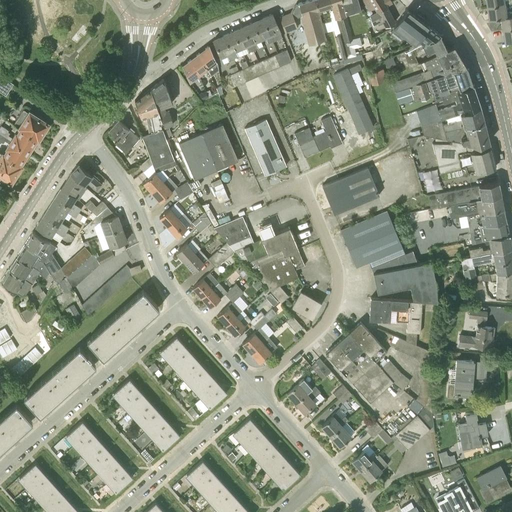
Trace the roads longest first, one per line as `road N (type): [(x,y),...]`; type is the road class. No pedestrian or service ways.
road 1 (residential): [(0,468),(177,302)]
road 2 (residential): [(254,389),(328,312),(330,258),(299,183)]
road 3 (residential): [(177,302),(130,191),(84,131)]
road 4 (residential): [(116,511),(254,389)]
road 5 (tertiary): [(511,149),(489,67),(444,0)]
road 6 (unclassified): [(136,66),(162,62),(205,29),(284,0)]
road 7 (tertiary): [(0,251),(84,131)]
